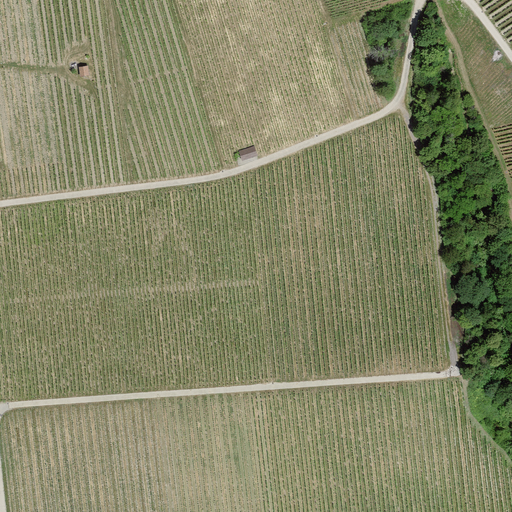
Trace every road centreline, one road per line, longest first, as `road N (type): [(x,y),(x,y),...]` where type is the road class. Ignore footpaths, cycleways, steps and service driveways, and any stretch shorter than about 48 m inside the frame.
road 1 (track): [(0,413),(454,372),(433,189),(398,103)]
road 2 (track): [(398,103),(226,173),(0,202)]
